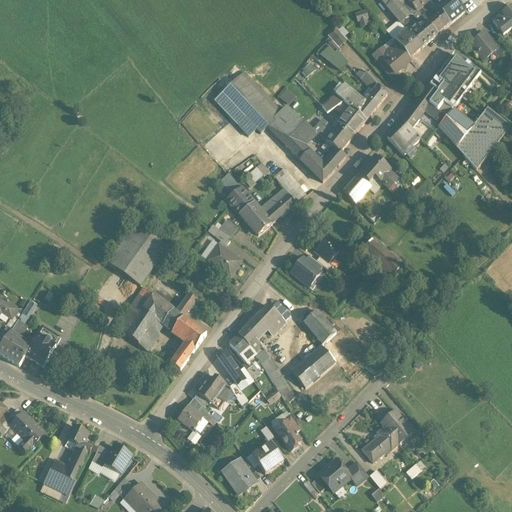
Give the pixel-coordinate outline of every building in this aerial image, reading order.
[(406,1),(405,0),(378,0),(400,26),(404,24),(401,21),(408,16),(400,7),(402,5),(406,1)] [(413,0),(409,3),(408,4),(415,12),(416,12),(422,7),(423,9),(429,4),(425,0),(413,0)] [(455,6),(449,0),(443,0),(433,8),(439,14),(439,15),(450,26),(465,14),(457,4),(455,6)] [(415,12),(408,4),(409,3),(406,1),(402,5),(413,18),(418,14),(416,12),(415,12)] [(511,8),(511,7),(492,23),(503,37),(511,29),(511,8)] [(361,28),(371,24),(366,11),(355,15),(361,28)] [(450,26),(439,15),(436,17),(427,25),(437,37),(450,26)] [(427,25),(423,28),(421,28),(418,24),(415,27),(413,24),(410,26),(406,22),(404,24),(400,26),(406,33),(421,50),(437,37),(427,25)] [(347,42),(335,28),(327,38),(332,43),(327,47),(335,56),(340,52),(338,49),(347,42)] [(421,50),(406,33),(401,38),(393,28),(387,34),(393,41),(409,61),(421,50)] [(484,35),(470,46),(483,62),(494,54),(497,51),(491,44),(484,35)] [(506,53),(496,40),(491,44),(497,51),(494,54),(499,59),(506,53)] [(409,61),(393,41),(382,49),(386,54),(382,57),(381,68),(388,69),(395,77),(400,72),(405,73),(405,68),(411,63),(409,61)] [(479,77),(453,56),(429,89),(437,95),(428,107),(438,114),(443,106),(452,112),(479,77)] [(303,70),(307,76),(322,68),(318,61),(303,70)] [(282,115),(244,74),(222,95),(256,131),(261,136),(267,129),(282,115)] [(378,88),(366,75),(362,78),(360,79),(373,94),(378,88)] [(387,97),(378,88),(373,94),(367,102),(376,110),(387,97)] [(367,102),(364,106),(342,89),(335,97),(336,98),(343,104),(350,110),(351,110),(366,123),(376,110),(367,102)] [(429,89),(410,114),(419,122),(424,115),(441,127),(452,112),(443,106),(438,114),(428,107),(437,95),(429,89)] [(289,107),(296,99),(287,91),(280,99),(289,107)] [(256,131),(222,95),(211,105),(246,141),(256,131)] [(336,98),(319,110),(320,110),(318,111),(324,118),(343,104),(336,98)] [(267,129),(300,163),(309,154),(303,149),(316,136),(312,132),(288,110),(282,115),(267,129)] [(341,122),(337,127),(339,128),(335,132),(326,144),(333,150),(340,155),(366,123),(351,110),(350,110),(341,122)] [(441,127),(436,132),(455,152),(473,129),(452,112),(441,127)] [(473,129),(455,152),(475,173),(499,143),(509,130),(487,112),(473,129)] [(410,114),(402,125),(387,140),(403,158),(420,141),(411,132),(419,122),(410,114)] [(338,119),(330,128),(335,132),(339,128),(337,127),(341,122),(338,119)] [(329,129),(321,123),(312,132),(316,136),(326,144),(335,132),(330,128),(329,129)] [(340,155),(333,150),(327,157),(331,160),(325,166),(333,173),(345,159),(340,155)] [(323,168),(309,154),(300,163),(322,185),(331,176),(333,173),(325,166),(323,168)] [(254,157),(246,164),(246,165),(241,169),(248,178),(261,166),(254,157)] [(374,159),(358,177),(368,186),(370,187),(375,181),(380,185),(389,175),(391,173),(374,159)] [(306,198),(284,171),(274,179),(286,195),(295,207),(306,198)] [(389,175),(380,185),(392,195),(401,185),(389,175)] [(358,177),(343,194),(353,204),(368,186),(358,177)] [(427,183),(411,200),(417,206),(433,190),(427,183)] [(401,185),(392,195),(399,201),(408,192),(401,185)] [(253,206),(241,191),(233,197),(246,212),(253,206)] [(284,202),(265,219),(272,226),(295,207),(286,195),(281,199),(284,202)] [(265,219),(253,206),(246,212),(240,217),(258,238),(272,226),(265,219)] [(239,231),(226,222),(219,232),(231,241),(239,231)] [(167,251),(134,227),(106,265),(143,291),(143,290),(147,293),(160,275),(153,270),(167,251)] [(219,232),(212,227),(208,234),(227,248),(231,241),(219,232)] [(325,240),(314,254),(328,265),(340,251),(325,240)] [(374,240),(362,253),(391,280),(403,267),(374,240)] [(242,263),(218,246),(206,263),(230,280),(242,263)] [(318,265),(309,258),(305,262),(319,274),(323,269),(318,265)] [(332,269),(321,261),(318,265),(323,269),(329,273),(332,269)] [(319,274),(305,262),(301,268),(299,266),(291,275),(305,287),(309,282),(313,284),(320,275),(319,274)] [(143,290),(143,291),(132,306),(156,322),(159,324),(162,326),(172,334),(183,319),(147,293),(143,290)] [(196,301),(189,296),(176,313),(184,318),(196,301)] [(0,300),(0,316),(1,315),(12,322),(18,312),(0,300)] [(12,332),(10,335),(16,338),(36,307),(30,303),(12,332)] [(268,307),(255,320),(267,332),(271,336),(290,317),(277,304),(271,310),(268,307)] [(156,322),(132,306),(116,330),(125,337),(138,346),(138,347),(146,353),(158,336),(156,334),(150,330),(156,322)] [(322,347),(336,335),(317,313),(311,318),(306,322),(303,324),(322,347)] [(308,314),(302,318),(306,322),(311,318),(308,314)] [(206,336),(183,319),(172,334),(184,342),(182,345),(184,347),(193,354),(206,336)] [(255,320),(238,337),(249,349),(250,349),(255,356),(263,349),(256,342),(267,332),(255,320)] [(159,324),(156,322),(150,330),(156,334),(162,326),(159,324)] [(12,332),(7,328),(0,338),(0,340),(5,343),(10,335),(12,332)] [(61,340),(42,328),(30,347),(32,348),(39,337),(56,348),(61,340)] [(16,338),(10,335),(5,343),(0,350),(0,356),(19,369),(26,358),(32,348),(30,347),(16,338)] [(56,348),(39,337),(32,348),(26,358),(44,370),(56,348)] [(249,349),(238,337),(230,346),(246,365),(246,366),(251,362),(251,361),(255,357),(255,356),(250,349),(249,349)] [(172,363),(171,365),(180,372),(193,354),(184,347),(172,363)] [(321,348),(291,374),(305,390),(335,364),(321,348)] [(263,349),(255,356),(255,357),(272,383),(281,378),(263,349)] [(239,373),(224,353),(217,359),(235,385),(236,387),(245,382),(239,373)] [(168,360),(164,366),(168,369),(171,365),(172,363),(168,360)] [(251,362),(246,366),(246,365),(242,368),(243,370),(249,377),(257,371),(253,366),(251,362)] [(249,377),(243,370),(239,373),(245,382),(249,378),(250,378),(249,377)] [(209,379),(197,395),(207,403),(212,406),(226,386),(215,378),(213,382),(209,379)] [(281,378),(272,383),(278,392),(286,386),(281,378)] [(229,389),(232,393),(237,400),(243,396),(236,387),(235,385),(229,389)] [(226,386),(212,406),(219,411),(232,393),(229,389),(226,386)] [(271,396),(266,400),(270,405),(280,397),(276,392),(271,396)] [(249,399),(252,407),(265,402),(262,394),(249,399)] [(207,403),(197,395),(194,401),(201,408),(203,410),(207,403)] [(203,410),(201,408),(196,415),(203,420),(207,424),(211,419),(203,410)] [(196,415),(187,409),(178,421),(194,433),(203,420),(196,415)] [(11,417),(2,427),(7,433),(11,429),(10,428),(22,416),(17,411),(11,417)] [(6,412),(0,417),(0,429),(2,427),(11,417),(6,412)] [(395,413),(380,426),(384,430),(377,436),(379,439),(362,453),(373,466),(385,455),(386,457),(413,434),(395,413)] [(22,416),(10,428),(11,429),(25,442),(19,448),(26,455),(45,436),(23,415),(22,416)] [(300,432),(291,416),(284,421),(287,424),(295,435),(300,432)] [(203,420),(194,433),(198,436),(207,424),(203,420)] [(287,424),(276,432),(282,440),(281,440),(286,447),(291,453),(297,449),(296,447),(300,444),(297,439),(295,435),(287,424)] [(89,435),(73,428),(66,442),(77,447),(76,450),(78,451),(77,453),(88,458),(92,449),(84,445),(89,435)] [(274,440),(266,429),(261,433),(268,444),(274,440)] [(253,458),(252,459),(258,467),(265,476),(283,463),(271,446),(253,458)] [(111,455),(99,448),(91,465),(102,471),(104,466),(111,455)] [(131,458),(115,448),(111,455),(104,466),(120,476),(131,458)] [(69,471),(65,479),(75,484),(88,458),(77,453),(69,471)] [(258,467),(252,459),(253,458),(251,456),(246,460),(248,462),(254,470),(258,467)] [(240,461),(231,468),(233,470),(224,477),(238,497),(256,484),(255,483),(243,466),(240,461)] [(412,480),(426,468),(420,461),(406,473),(412,480)] [(254,470),(248,462),(243,466),(255,483),(260,480),(254,470)] [(336,463),(318,477),(333,495),(334,494),(332,492),(338,487),(340,489),(350,481),(351,481),(345,474),(336,463)] [(60,466),(54,464),(50,472),(56,475),(60,466)] [(368,478),(357,465),(345,474),(351,481),(350,481),(356,488),(368,478)] [(69,471),(60,466),(56,475),(65,479),(69,471)] [(56,475),(50,472),(44,486),(62,494),(69,498),(76,484),(75,484),(65,479),(56,475)] [(386,486),(376,473),(370,479),(380,491),(386,486)] [(324,491),(316,481),(311,486),(319,496),(324,491)] [(311,486),(308,482),(304,486),(316,501),(320,497),(311,486)] [(130,485),(119,496),(124,502),(135,491),(130,485)] [(135,491),(124,502),(134,511),(160,511),(163,509),(149,495),(150,494),(141,485),(135,491)] [(379,492),(371,498),(376,504),(384,498),(379,492)] [(69,498),(62,494),(59,502),(66,505),(69,498)] [(99,510),(105,502),(96,495),(90,504),(99,510)]
